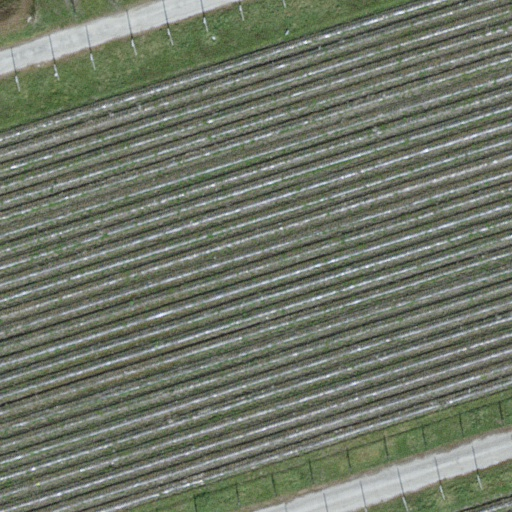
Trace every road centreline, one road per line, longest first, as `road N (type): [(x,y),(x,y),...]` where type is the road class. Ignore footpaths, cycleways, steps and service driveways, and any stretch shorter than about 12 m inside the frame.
road 1 (track): [(0,63),(206,0)]
road 2 (track): [(340,511),(511,457)]
